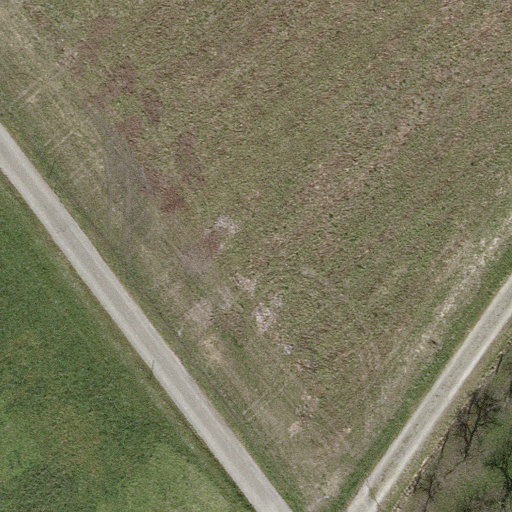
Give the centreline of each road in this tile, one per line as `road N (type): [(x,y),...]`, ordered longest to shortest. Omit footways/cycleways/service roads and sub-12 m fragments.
road 1 (track): [(274,511),(0,151)]
road 2 (track): [(363,511),(511,298)]
